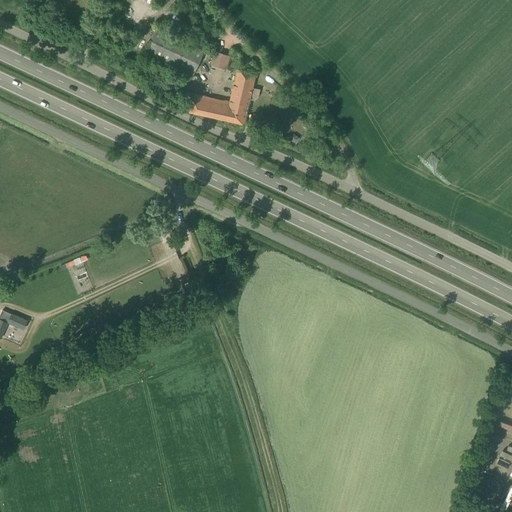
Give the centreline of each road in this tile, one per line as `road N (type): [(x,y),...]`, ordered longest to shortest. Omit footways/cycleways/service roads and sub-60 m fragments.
road 1 (unclassified): [(511,352),(0,107)]
road 2 (primary): [(0,80),(511,324)]
road 3 (unclassified): [(511,269),(0,25)]
road 4 (primary): [(511,296),(0,52)]
